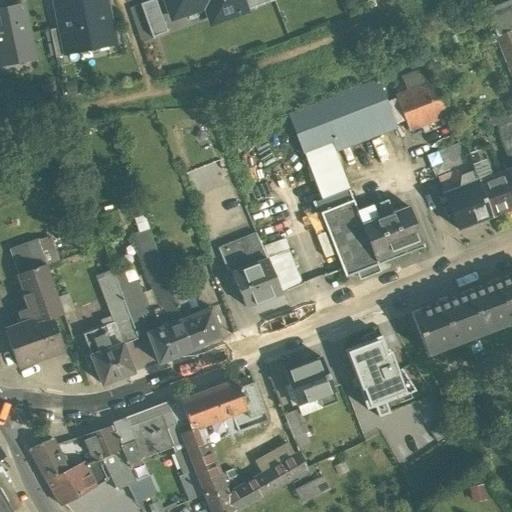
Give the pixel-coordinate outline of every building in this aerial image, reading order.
[(103,0),(56,0),(61,28),(66,51),(111,43),(103,0)] [(162,0),(151,0),(140,4),(152,38),(167,32),(163,23),(170,21),(162,0)] [(162,0),(170,21),(204,9),(211,25),(245,13),(245,11),(240,0),(162,0)] [(240,0),(245,11),(272,1),(271,0),(240,0)] [(511,27),(502,4),(486,10),(511,75),(511,27)] [(0,54),(28,48),(19,7),(0,11),(0,54)] [(66,51),(61,28),(49,30),(54,58),(66,56),(66,51)] [(378,81),(289,115),(303,153),(331,142),(392,119),(378,81)] [(437,81),(396,98),(409,130),(450,114),(437,81)] [(331,142),(303,153),(313,181),(341,171),(331,142)] [(461,142),(438,151),(447,174),(459,170),(471,165),(466,154),(461,142)] [(488,146),(466,154),(471,165),(473,172),(478,183),(499,175),(488,146)] [(471,165),(459,170),(461,176),(473,172),(471,165)] [(511,169),(499,175),(478,183),(491,217),(511,208),(511,169)] [(341,171),(313,181),(320,200),(348,189),(341,171)] [(461,176),(461,177),(465,188),(478,183),(473,172),(461,176)] [(465,188),(444,195),(457,230),(491,217),(478,183),(465,188)] [(320,200),(315,202),(320,214),(353,201),(348,189),(320,200)] [(387,200),(357,212),(353,201),(320,214),(345,277),(378,264),(375,257),(401,247),(404,254),(424,246),(408,207),(393,214),(387,200)] [(147,229),(137,232),(144,252),(154,249),(147,229)] [(254,235),(219,250),(227,270),(232,274),(265,260),(254,235)] [(36,241),(11,250),(19,274),(45,265),(36,241)] [(144,252),(138,255),(148,281),(163,276),(154,249),(144,252)] [(265,260),(232,274),(246,307),(281,293),(267,259),(265,260)] [(45,265),(19,274),(31,308),(34,316),(36,320),(37,323),(52,317),(62,314),(45,265)] [(122,298),(114,275),(99,281),(114,322),(129,317),(122,298)] [(511,275),(411,315),(427,354),(443,348),(441,343),(467,333),(469,338),(500,326),(499,321),(511,315),(511,275)] [(167,286),(164,276),(163,276),(148,281),(158,304),(151,307),(158,328),(180,320),(171,294),(168,285),(167,286)] [(182,291),(171,294),(180,320),(189,316),(189,315),(190,314),(182,291)] [(133,294),(122,298),(129,317),(130,320),(140,315),(133,294)] [(31,308),(21,312),(24,320),(34,316),(31,308)] [(180,320),(191,350),(221,338),(210,308),(189,316),(180,320)] [(36,320),(5,330),(18,367),(20,366),(19,365),(61,350),(62,351),(64,350),(52,317),(37,323),(36,320)] [(129,317),(114,322),(122,343),(122,344),(136,339),(130,320),(129,317)] [(158,328),(147,333),(158,363),(191,350),(180,320),(158,328)] [(103,326),(82,334),(90,356),(112,347),(103,326)] [(344,350),(367,409),(375,406),(379,417),(390,413),(386,402),(415,391),(401,369),(397,370),(388,349),(386,349),(381,336),(344,350)] [(112,347),(90,356),(102,385),(133,372),(122,344),(122,343),(112,347)] [(319,358),(283,372),(296,405),(332,391),(319,358)] [(237,380),(180,401),(191,430),(179,434),(182,442),(186,451),(206,443),(266,421),(252,383),(240,388),(237,380)] [(180,401),(168,406),(176,426),(179,434),(191,430),(180,401)] [(168,405),(159,408),(167,429),(176,426),(168,406),(168,405)] [(159,408),(126,421),(141,458),(182,442),(179,434),(176,426),(167,429),(159,408)] [(297,409),(284,414),(293,437),(306,431),(297,409)] [(121,449),(101,458),(104,464),(117,491),(129,485),(130,489),(150,480),(141,458),(126,421),(112,426),(121,449)] [(111,425),(84,436),(95,461),(101,458),(121,449),(112,426),(111,425)] [(52,439),(28,450),(45,481),(68,470),(52,439)] [(206,443),(186,451),(193,471),(203,495),(207,505),(229,496),(206,443)] [(229,496),(207,505),(209,511),(232,511),(235,511),(297,475),(306,469),(300,454),(229,496)] [(95,461),(84,465),(94,486),(107,480),(101,465),(104,464),(101,458),(95,461)] [(84,465),(68,470),(45,481),(52,493),(60,506),(94,486),(84,465)] [(306,469),(297,475),(300,480),(315,471),(312,466),(306,469)] [(203,495),(193,471),(187,473),(190,483),(186,484),(192,500),(203,495)] [(322,476),(295,491),(302,503),(329,489),(322,476)] [(150,480),(130,489),(136,503),(156,494),(150,480)] [(0,511),(12,511),(0,490),(0,511)] [(164,511),(160,502),(149,507),(151,511),(164,511)]
